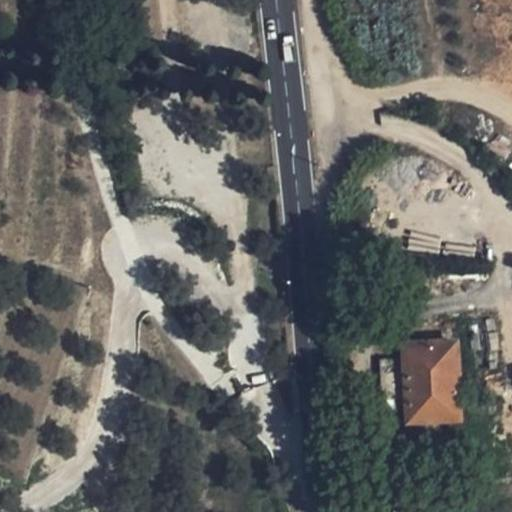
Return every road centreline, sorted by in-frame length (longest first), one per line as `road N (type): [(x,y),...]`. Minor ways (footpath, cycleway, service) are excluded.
road 1 (tertiary): [(275,0),(320,511)]
road 2 (track): [(278,24),(329,64),(344,100),(343,124),(293,191)]
road 3 (track): [(343,124),(380,124),(434,145),(465,165),(511,224)]
road 4 (track): [(344,100),(438,86),(493,97),(511,112)]
